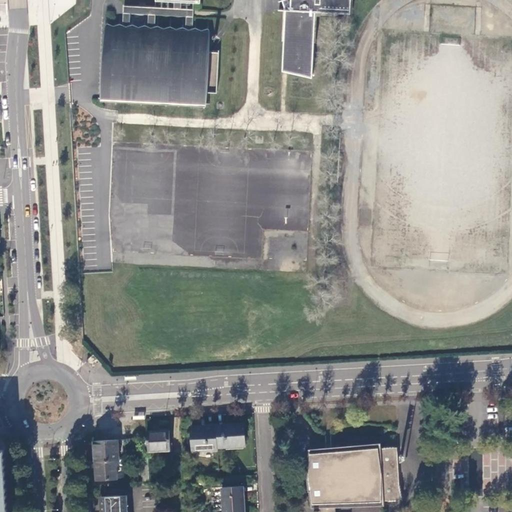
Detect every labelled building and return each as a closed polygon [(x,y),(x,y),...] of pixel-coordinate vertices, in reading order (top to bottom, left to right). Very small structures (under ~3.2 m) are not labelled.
[(293,11),(290,72),(299,72),(299,75),(314,78),(318,12),(341,13),(342,0),(284,0),(283,0),(287,11),(293,11)] [(352,0),(342,0),(341,13),(351,13),(352,0)] [(181,9),(181,2),(174,2),(174,8),(124,5),(124,8),(123,27),(130,27),(131,13),(149,14),(149,28),(155,29),(156,15),(186,16),(186,30),(193,31),(193,16),(193,12),(193,10),(181,9)] [(284,71),(290,72),(293,11),(287,11),(287,16),(284,71)] [(206,103),(206,92),(218,93),(220,50),(212,50),(208,50),(208,46),(209,31),(193,31),(186,30),(155,29),(149,28),(130,27),(123,27),(106,26),(103,98),(98,98),(103,99),(103,101),(104,101),(104,99),(105,99),(115,99),(115,101),(116,101),(116,99),(128,100),(128,102),(129,102),(129,100),(141,101),(141,102),(142,101),(153,101),(153,103),(154,103),(154,101),(166,102),(166,104),(167,102),(178,102),(178,104),(179,104),(179,102),(190,103),(190,105),(191,105),(191,103),(194,103),(205,104),(205,106),(206,104),(210,104),(210,103),(206,103)] [(99,371),(105,365),(97,357),(91,363),(99,371)] [(245,423),(217,425),(218,447),(246,445),(245,423)] [(194,451),(219,450),(218,447),(217,425),(193,427),(194,451)] [(147,438),(148,452),(170,450),(169,431),(147,432),(147,438)] [(119,459),(118,439),(94,441),(95,460),(116,459),(119,459)] [(320,507),(336,506),(385,505),(385,501),(401,500),(402,497),(400,486),(397,447),(381,448),(381,444),(330,448),(309,449),(309,466),(308,466),(308,479),(309,491),(311,491),(312,507),(320,507)] [(143,483),(150,483),(148,457),(141,458),(143,483)] [(116,459),(95,460),(96,479),(117,478),(116,467),(116,459)] [(124,467),(116,467),(117,478),(125,478),(124,467)] [(240,486),(240,476),(224,477),(225,487),(223,487),(224,511),(244,511),(243,486),(240,486)] [(100,496),(100,511),(128,511),(127,495),(100,496)]
